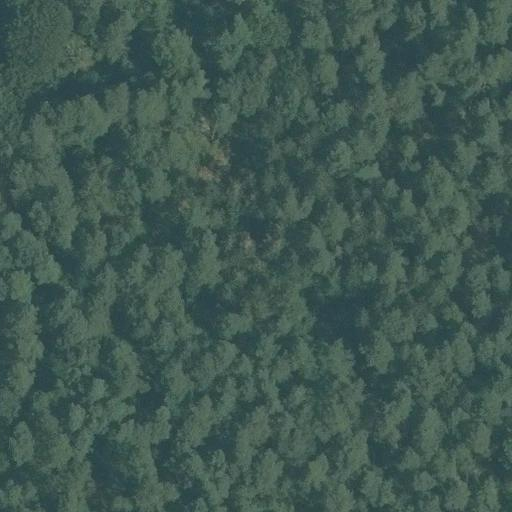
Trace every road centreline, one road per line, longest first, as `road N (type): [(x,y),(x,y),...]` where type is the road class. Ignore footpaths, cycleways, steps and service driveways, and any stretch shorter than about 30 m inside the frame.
road 1 (track): [(146,511),(161,498),(294,471),(511,295)]
road 2 (track): [(466,0),(315,95),(221,123)]
road 3 (track): [(221,123),(0,203)]
road 4 (track): [(179,41),(93,69),(7,0)]
